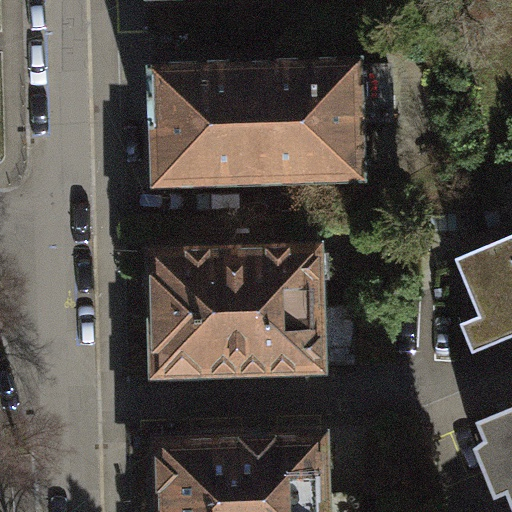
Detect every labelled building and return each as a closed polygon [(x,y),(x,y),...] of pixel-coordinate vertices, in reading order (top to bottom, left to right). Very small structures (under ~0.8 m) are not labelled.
[(153,65),(155,181),(363,179),(363,119),(395,118),(394,62),(153,65)] [(511,231),(452,257),(489,344),(511,334),(511,231)] [(315,246),(152,250),(155,369),(318,365),(317,303),(315,246)] [(352,293),(353,303),(354,353),(392,352),(393,292),(352,293)] [(353,303),(317,303),(318,365),(354,363),(354,353),(353,303)] [(511,403),(477,418),(486,439),(473,444),(483,468),(496,462),(511,501),(511,403)] [(158,440),(160,511),(322,511),(323,490),(322,435),(158,440)] [(363,511),(363,490),(323,490),(322,511),(363,511)]
